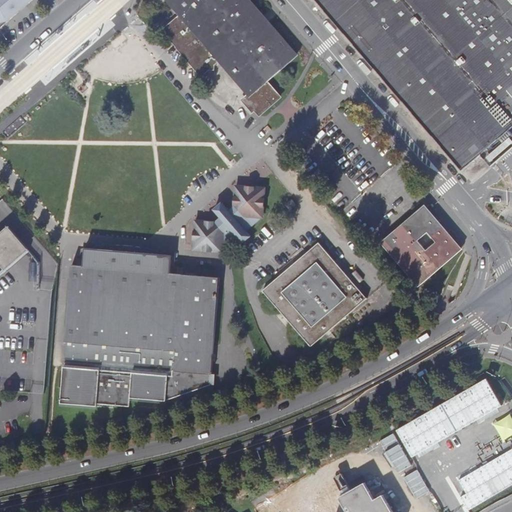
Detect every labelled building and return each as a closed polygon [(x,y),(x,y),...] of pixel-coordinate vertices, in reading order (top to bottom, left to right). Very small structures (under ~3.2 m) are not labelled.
[(0,0),(0,26),(30,0),(0,0)] [(248,0),(169,0),(183,15),(164,31),(179,47),(178,48),(202,75),(210,69),(215,69),(215,65),(221,59),(251,94),(243,100),(253,112),(256,110),(260,115),(281,97),(267,81),(296,55),(268,22),(263,17),(248,0)] [(511,0),(316,0),(463,170),(482,154),(492,166),(511,148),(511,131),(511,130),(511,128),(511,0)] [(246,227),(263,212),(265,185),(254,184),(246,183),(246,184),(235,183),(235,194),(234,194),(233,202),(234,202),(228,208),(222,200),(214,207),(221,213),(215,219),(215,218),(207,218),(207,219),(195,218),(195,229),(194,229),(193,236),(194,237),(194,247),(204,248),(204,249),(212,249),(212,248),(222,249),(239,234),(243,239),(251,232),(246,227)] [(293,200),(287,205),(291,210),(297,205),(293,200)] [(426,207),(385,243),(420,285),(462,249),(426,207)] [(0,231),(0,275),(31,248),(9,224),(7,225),(0,231)] [(320,243),(264,291),(312,347),(368,298),(320,243)] [(74,266),(66,363),(99,366),(98,371),(66,369),(63,405),(115,409),(116,407),(132,408),(133,399),(169,402),(212,386),(213,374),(216,345),(220,287),(221,278),(74,266)] [(343,473),(337,475),(343,492),(350,489),(343,473)] [(394,511),(385,495),(376,499),(366,482),(341,497),(348,511),(394,511)]
